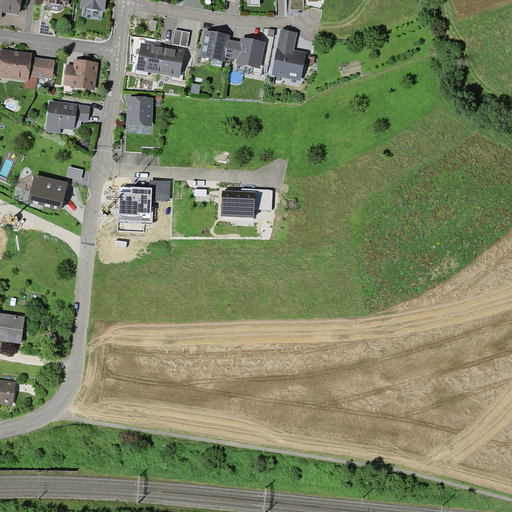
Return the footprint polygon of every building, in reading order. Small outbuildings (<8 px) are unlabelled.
[(0,0),(0,16),(2,17),(2,12),(19,14),(21,0),(0,0)] [(81,0),(81,8),(105,11),(106,0),(81,0)] [(304,11),(303,0),(290,0),(290,10),(304,11)] [(51,22),(41,21),(39,33),(56,35),(51,22)] [(272,75),(301,81),(306,52),(294,50),(297,33),(281,29),(272,75)] [(190,32),(175,30),(173,44),(187,47),(190,32)] [(226,57),(231,58),(235,40),(229,39),(230,35),(205,30),(199,56),(225,61),(226,57)] [(241,41),(235,40),(231,58),(237,59),(236,64),(260,69),(266,42),(241,37),(241,41)] [(136,70),(158,74),(163,47),(141,43),(136,70)] [(185,50),(163,47),(158,74),(180,78),(185,50)] [(1,49),(0,53),(0,77),(25,80),(29,81),(29,76),(32,56),(32,53),(1,49)] [(315,56),(308,55),(306,63),(314,65),(315,56)] [(32,56),(29,76),(37,77),(52,78),(53,74),(55,74),(57,62),(55,62),(55,59),(32,56)] [(66,64),(63,85),(95,90),(99,62),(74,59),(73,65),(66,64)] [(36,89),(37,77),(29,76),(29,81),(25,80),(25,88),(36,89)] [(153,98),(147,97),(147,96),(135,96),(135,97),(128,97),(127,125),(152,126),(153,98)] [(91,106),(50,100),(46,131),(60,133),(61,128),(74,130),(76,120),(89,122),(91,106)] [(83,170),(69,166),(67,176),(81,179),(83,170)] [(28,201),(62,209),(68,182),(34,174),(28,201)] [(150,180),(150,187),(152,188),(152,200),(169,201),(170,181),(150,180)] [(131,187),(120,187),(118,220),(151,222),(152,200),(152,188),(150,187),(131,187)] [(242,188),(242,191),(256,192),(255,209),(272,210),(273,190),(270,190),(242,188)] [(242,191),(222,190),(221,216),(254,218),(255,209),(256,192),(242,191)] [(0,340),(21,344),(25,316),(0,312),(0,340)] [(0,403),(13,405),(16,382),(0,379),(0,403)]
